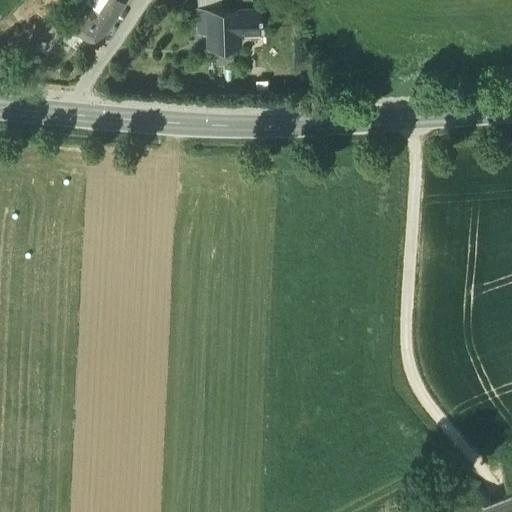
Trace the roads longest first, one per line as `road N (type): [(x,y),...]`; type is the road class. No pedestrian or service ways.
road 1 (secondary): [(0,113),(244,131),(511,111)]
road 2 (track): [(504,511),(484,468),(417,391),(410,120)]
